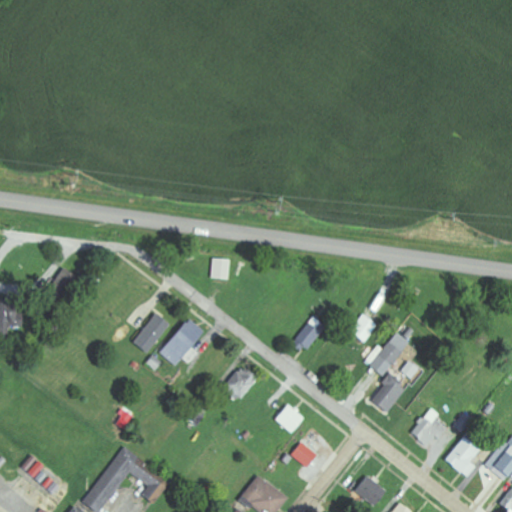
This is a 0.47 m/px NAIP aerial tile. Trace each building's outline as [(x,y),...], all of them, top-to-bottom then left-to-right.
[(234,261),(216,259),(214,278),(232,281),(234,261)] [(2,338),(11,338),(12,329),(21,329),(21,300),(3,300),(2,338)] [(150,353),(172,324),(158,313),(136,342),(150,353)] [(348,332),(363,343),(376,326),(361,314),(348,332)] [(177,368),(208,334),(192,319),(160,353),(177,368)] [(370,367),(383,376),(407,340),(394,331),(370,367)] [(223,387),(238,399),(255,376),(240,364),(223,387)] [(401,389),(386,379),(370,403),(385,413),(401,389)] [(305,418),(285,403),(272,420),(293,435),(305,418)] [(409,433),(426,448),(445,426),(436,419),(439,416),(431,408),(409,433)] [(511,479),(511,476),(511,436),(508,435),(492,471),(511,479)] [(443,464),(466,476),(472,465),(471,464),(480,448),(459,436),(443,464)] [(289,457),(307,467),(315,451),(297,442),(289,457)] [(86,504),(98,511),(104,511),(130,474),(147,486),(140,496),(152,505),(168,480),(122,449),(86,504)] [(369,506),(383,490),(363,473),(350,489),(369,506)] [(239,496),(259,511),(273,511),(285,498),(257,475),(239,496)] [(499,508),(506,511),(511,511),(511,488),(499,508)] [(226,511),(232,505),(225,500),(218,510),(220,511),(226,511)] [(388,511),(407,511),(394,503),(388,511)]
